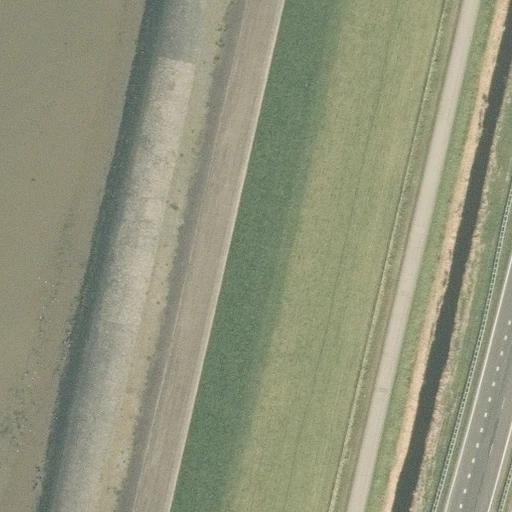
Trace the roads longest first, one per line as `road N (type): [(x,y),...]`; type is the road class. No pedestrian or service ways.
road 1 (unclassified): [(354,511),(470,0)]
road 2 (trunk): [(511,361),(471,511)]
